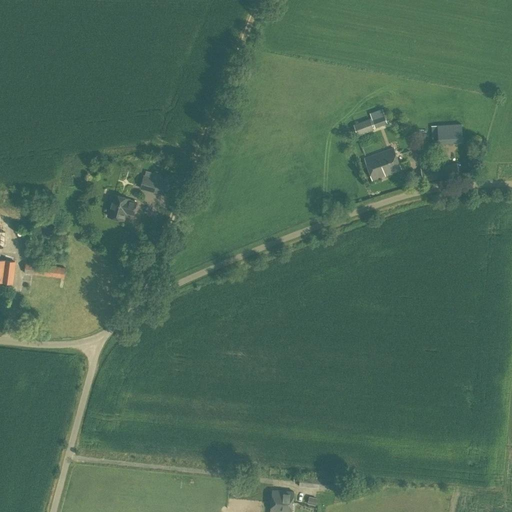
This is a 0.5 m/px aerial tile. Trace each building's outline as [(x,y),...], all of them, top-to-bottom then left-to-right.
[(375,128),(387,124),(382,109),(370,113),(375,128)] [(357,136),(374,129),(370,118),(353,125),(357,136)] [(432,143),(463,142),(463,124),(432,125),(432,143)] [(372,180),(384,175),(384,174),(400,169),(393,148),(365,159),(372,180)] [(423,182),(459,176),(457,164),(421,169),(423,182)] [(164,193),(167,182),(160,180),(144,176),(141,187),(164,193)] [(133,214),(136,202),(129,200),(129,198),(114,194),(108,216),(124,220),(126,212),(133,214)] [(0,259),(0,281),(13,283),(16,261),(0,259)] [(65,278),(66,267),(25,263),(24,273),(65,278)] [(346,491),(347,481),(300,476),(299,487),(346,491)] [(292,511),(294,492),(272,490),(270,511),(292,511)] [(317,498),(309,496),(307,504),(315,506),(317,498)]
